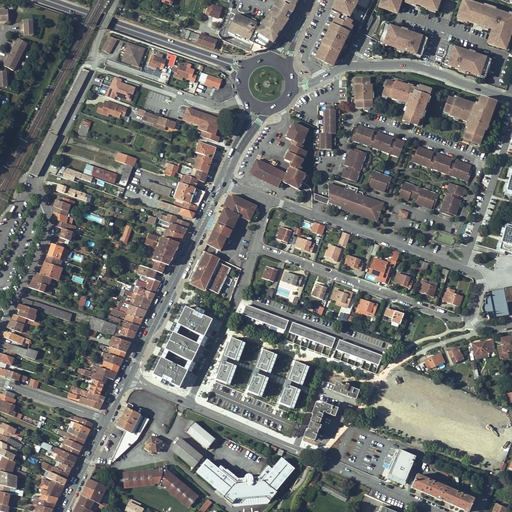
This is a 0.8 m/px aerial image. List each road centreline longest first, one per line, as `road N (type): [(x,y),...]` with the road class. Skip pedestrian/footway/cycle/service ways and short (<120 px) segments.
road 1 (residential): [(443,511),(188,402)]
road 2 (residential): [(254,245),(472,320)]
road 3 (secondary): [(222,181),(127,376)]
road 4 (residential): [(312,82),(346,65),(409,63),(511,98)]
road 5 (residential): [(36,187),(116,0)]
road 6 (residential): [(459,265),(268,199)]
road 7 (residential): [(511,433),(501,458),(489,461),(368,416),(366,404),(381,390)]
road 8 (secondary): [(46,0),(210,57)]
road 9 (residential): [(381,390),(222,332)]
road 10 (residential): [(511,114),(459,265)]
road 11 (residential): [(36,187),(47,219),(43,241),(0,330)]
road 12 (residential): [(381,390),(403,368),(511,410)]
road 13 (residential): [(511,433),(381,390)]
